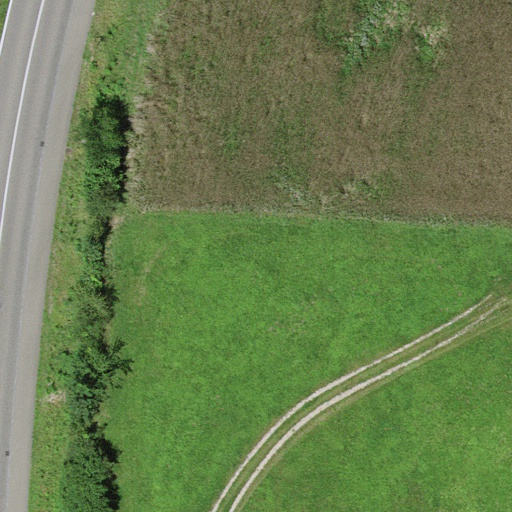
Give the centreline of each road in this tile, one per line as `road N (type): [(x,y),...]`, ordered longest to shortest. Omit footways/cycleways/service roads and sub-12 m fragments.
road 1 (track): [(511,299),(276,427),(224,511)]
road 2 (secondary): [(54,0),(0,286)]
